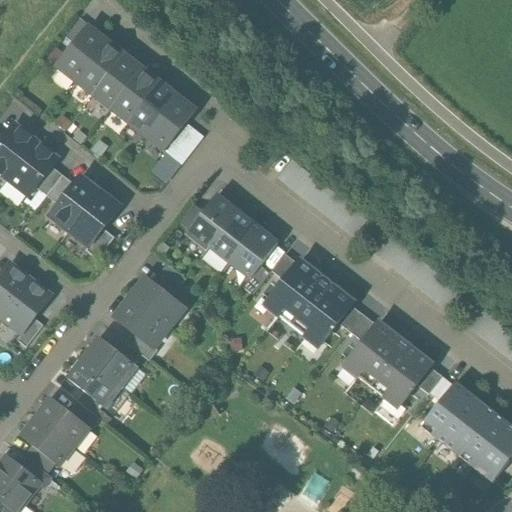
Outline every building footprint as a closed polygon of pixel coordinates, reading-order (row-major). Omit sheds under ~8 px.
[(80,20),(65,39),(74,46),(88,30),(89,28),(80,20)] [(74,46),(58,68),(76,82),(106,44),(88,30),(74,46)] [(106,44),(76,82),(93,96),(124,58),(106,44)] [(124,58),(93,96),(111,110),(141,71),(124,58)] [(141,71),(111,110),(129,124),(159,85),(141,71)] [(159,85),(129,124),(146,138),(177,99),(159,85)] [(177,99),(146,138),(165,152),(195,113),(177,99)] [(0,144),(0,174),(7,180),(36,144),(14,127),(4,139),(0,144)] [(36,144),(7,180),(28,197),(34,188),(50,168),(56,160),(36,144)] [(365,224),(290,165),(280,178),(355,237),(365,224)] [(50,168),(34,188),(46,198),(62,177),(50,168)] [(62,177),(46,198),(58,207),(74,186),(62,177)] [(58,207),(50,217),(69,233),(100,194),(80,178),(74,186),(58,207)] [(100,194),(69,233),(89,248),(103,230),(119,209),(100,194)] [(237,214),(216,198),(203,214),(189,233),(209,249),(237,214)] [(194,207),(179,226),(189,233),(203,214),(194,207)] [(237,214),(209,249),(230,265),(257,230),(237,214)] [(103,230),(89,248),(85,252),(97,262),(114,239),(103,230)] [(257,230),(230,265),(250,281),(260,268),(278,246),(257,230)] [(460,299),(385,239),(375,252),(450,311),(460,299)] [(285,256),(271,273),(281,281),(294,264),(285,256)] [(323,281),(300,263),(268,303),(281,313),(278,317),(306,339),(309,335),(322,345),(353,305),(330,287),(329,288),(322,282),(323,281)] [(0,276),(0,319),(30,281),(9,265),(0,276)] [(186,281),(167,266),(160,275),(179,290),(186,281)] [(250,281),(243,290),(253,297),(270,275),(260,268),(250,281)] [(160,275),(152,285),(179,307),(187,297),(179,290),(160,275)] [(30,281),(0,319),(21,335),(33,320),(51,298),(30,281)] [(152,285),(145,281),(130,300),(168,331),(184,311),(179,307),(152,285)] [(168,331),(130,300),(114,320),(133,335),(153,350),(154,350),(168,331)] [(354,310),(341,327),(350,335),(363,318),(354,310)] [(363,318),(350,335),(360,342),(373,325),(363,318)] [(21,335),(16,342),(26,349),(43,327),(33,320),(21,335)] [(402,342),(379,324),(347,365),(360,375),(357,379),(385,401),(388,397),(401,407),(432,366),(409,348),(408,349),(401,343),(402,342)] [(153,350),(133,335),(125,345),(142,358),(149,363),(157,353),(154,350),(153,350)] [(112,350),(99,340),(83,360),(118,388),(134,367),(112,350)] [(125,345),(120,341),(112,350),(134,367),(142,358),(125,345)] [(118,388),(83,360),(67,381),(83,394),(102,408),(118,388)] [(433,372),(419,389),(428,397),(442,379),(433,372)] [(511,460),(511,428),(455,385),(420,429),(445,448),(492,485),(511,460)] [(102,408),(83,394),(76,403),(95,418),(102,408)] [(68,414),(51,401),(36,420),(74,450),(88,431),(89,430),(68,414)] [(95,418),(76,403),(68,414),(89,430),(88,431),(91,433),(100,421),(95,418)] [(74,450),(36,420),(21,439),(32,448),(56,466),(59,469),(74,450)] [(56,466),(32,448),(24,458),(47,477),(56,466)] [(24,458),(16,468),(40,486),(39,487),(44,491),(52,481),(47,477),(24,458)] [(16,468),(5,459),(0,466),(0,488),(24,507),(39,487),(40,486),(16,468)] [(19,511),(24,507),(0,488),(0,511),(19,511)]
